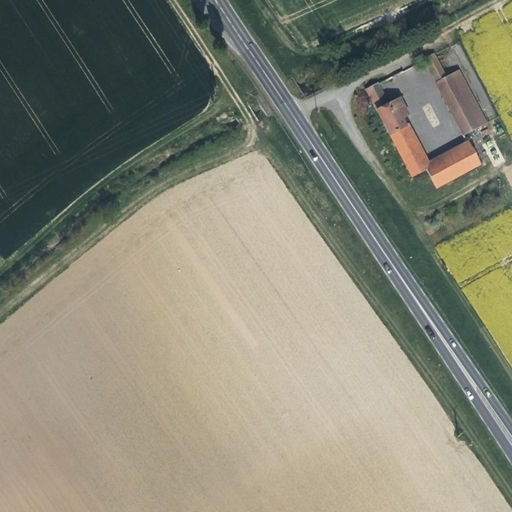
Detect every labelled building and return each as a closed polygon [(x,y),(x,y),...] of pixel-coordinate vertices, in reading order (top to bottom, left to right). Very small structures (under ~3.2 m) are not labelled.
[(444,79),(432,56),(423,60),(435,84),(444,79)] [(465,107),(451,114),(462,136),(484,125),(457,72),(449,76),(465,107)] [(465,107),(449,76),(435,84),(451,114),(465,107)] [(387,105),(377,86),(365,92),(409,178),(424,170),(434,189),(459,176),(449,157),(429,168),(404,117),(407,116),(399,99),(387,105)] [(477,166),(468,148),(449,157),(459,176),(477,166)] [(511,188),(511,166),(511,165),(502,170),(511,188)]
